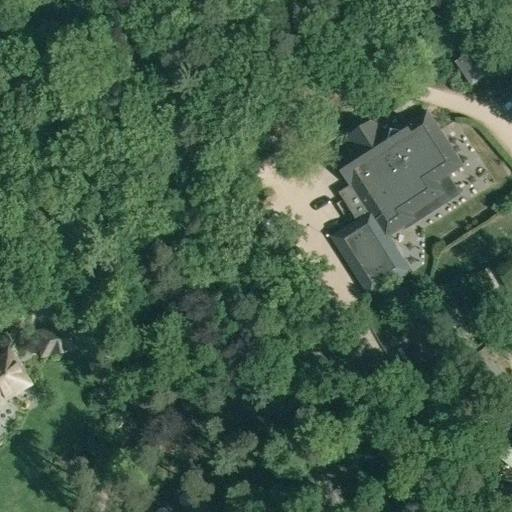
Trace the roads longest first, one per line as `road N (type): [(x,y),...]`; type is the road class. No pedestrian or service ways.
road 1 (track): [(0,275),(450,0)]
road 2 (track): [(450,511),(178,166)]
road 3 (unknown): [(379,52),(398,84),(486,114),(511,134)]
